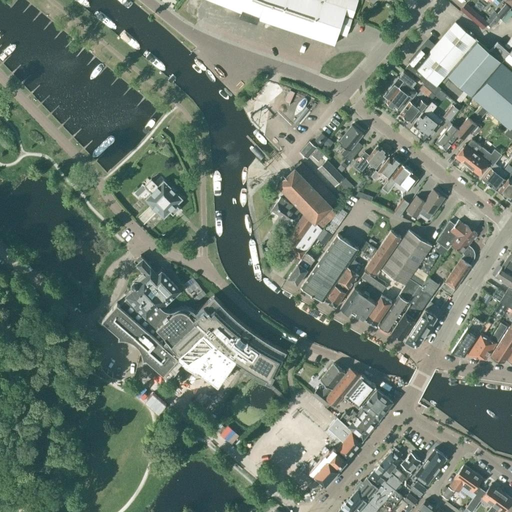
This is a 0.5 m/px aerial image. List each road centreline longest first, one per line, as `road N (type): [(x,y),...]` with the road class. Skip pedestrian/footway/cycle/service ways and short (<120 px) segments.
road 1 (residential): [(300,511),(0,251)]
road 2 (unclassified): [(205,268),(143,238),(0,75)]
road 3 (unclassified): [(408,397),(276,332),(205,268)]
road 4 (tertiary): [(344,96),(205,42),(143,0)]
road 5 (residential): [(508,230),(344,96)]
road 6 (unclassified): [(205,268),(198,144),(177,103)]
road 7 (residential): [(427,363),(291,284)]
road 8 (secondary): [(430,357),(508,230)]
road 9 (secondary): [(314,511),(399,411)]
road 10 (tertiary): [(344,96),(426,0)]
